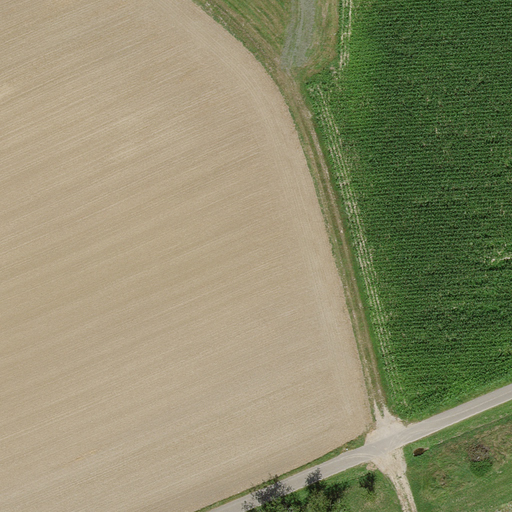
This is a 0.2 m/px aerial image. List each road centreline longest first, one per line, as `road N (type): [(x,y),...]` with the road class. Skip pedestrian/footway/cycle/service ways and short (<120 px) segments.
road 1 (track): [(212,0),(284,75),(310,135),(410,511)]
road 2 (unclassified): [(511,389),(224,511)]
